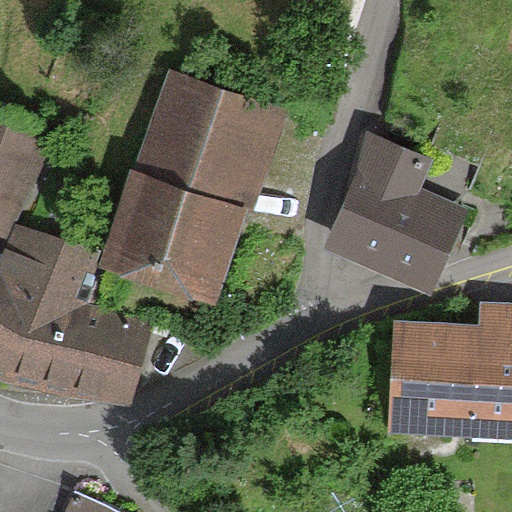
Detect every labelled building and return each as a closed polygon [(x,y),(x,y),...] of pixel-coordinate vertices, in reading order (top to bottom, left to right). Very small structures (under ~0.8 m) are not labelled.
[(218,307),(287,114),(170,73),(101,266),(218,307)] [(0,118),(0,242),(4,244),(53,144),(0,118)] [(434,160),(365,131),(352,168),(346,184),(318,249),(433,297),(471,209),(428,191),(422,189),(434,160)] [(103,250),(19,224),(0,283),(0,378),(6,381),(75,399),(131,405),(151,324),(85,303),(103,250)] [(396,320),(389,431),(511,438),(511,302),(480,300),(479,324),(396,320)] [(117,511),(77,492),(67,511),(117,511)]
